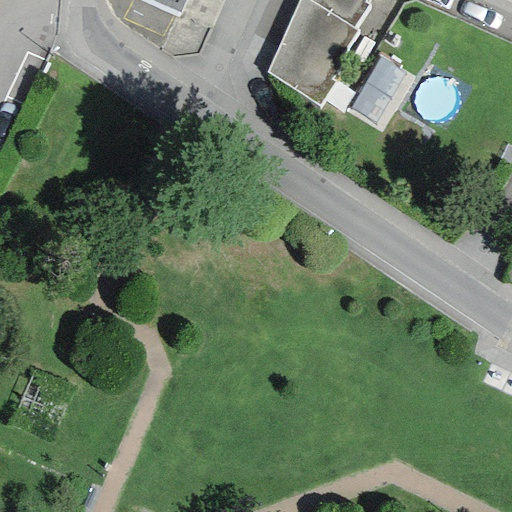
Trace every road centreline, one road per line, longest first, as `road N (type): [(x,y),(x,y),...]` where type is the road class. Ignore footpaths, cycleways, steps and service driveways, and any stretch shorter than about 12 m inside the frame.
road 1 (residential): [(511,328),(83,40),(81,0)]
road 2 (unknown): [(224,134),(275,0)]
